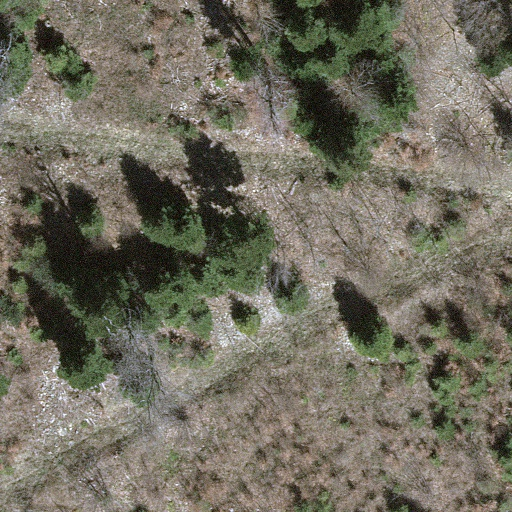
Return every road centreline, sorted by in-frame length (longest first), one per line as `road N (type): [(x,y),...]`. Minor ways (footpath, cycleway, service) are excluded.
road 1 (track): [(511,213),(275,331),(0,499)]
road 2 (track): [(511,190),(408,165),(0,116)]
